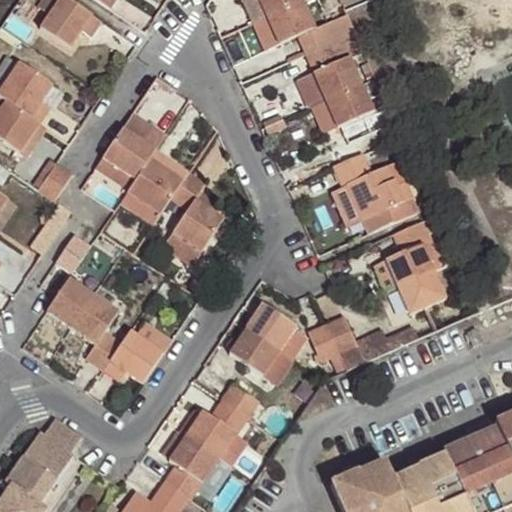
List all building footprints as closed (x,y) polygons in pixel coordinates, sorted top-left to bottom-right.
[(27,0),(18,0),(16,5),(23,9),(27,0)] [(58,0),(43,0),(38,8),(49,14),(58,0)] [(91,40),(102,23),(67,0),(58,0),(49,14),(39,29),(70,49),(80,33),(91,40)] [(95,0),(110,10),(116,0),(95,0)] [(257,0),(266,19),(303,2),(302,0),(257,0)] [(303,2),(266,19),(278,46),(297,37),(303,50),(304,55),(354,33),(346,15),(315,28),(303,2)] [(354,33),(304,55),(313,74),(294,82),(306,110),(310,108),(325,102),(362,86),(350,58),(363,52),(354,33)] [(286,58),(288,62),(304,55),(303,50),(286,58)] [(19,63),(0,90),(0,98),(6,102),(39,124),(40,125),(48,114),(38,107),(41,103),(53,85),(19,63)] [(362,86),(325,102),(337,129),(374,113),(362,86)] [(39,124),(6,102),(0,111),(0,142),(19,155),(39,124)] [(337,129),(325,102),(310,108),(323,135),(337,129)] [(52,110),(41,103),(38,107),(48,114),(52,110)] [(131,115),(101,160),(134,182),(154,151),(164,137),(131,115)] [(25,159),(45,128),(40,125),(39,124),(19,155),(25,159)] [(325,152),(333,170),(362,157),(355,138),(325,152)] [(134,182),(127,192),(126,194),(159,216),(169,200),(181,183),(161,170),(167,160),(154,151),(134,182)] [(362,157),(333,170),(341,188),(346,186),(362,222),(386,212),(413,200),(405,184),(398,187),(389,166),(370,175),(362,157)] [(101,160),(95,170),(127,192),(134,182),(101,160)] [(181,183),(188,174),(167,160),(161,170),(181,183)] [(38,192),(56,165),(50,162),(32,188),(38,192)] [(396,163),(389,166),(398,187),(405,184),(396,163)] [(72,176),(56,165),(38,192),(55,203),(72,176)] [(206,186),(188,174),(181,183),(169,200),(186,211),(170,234),(200,254),(223,220),(195,201),(206,186)] [(347,229),(362,222),(346,186),(341,188),(331,193),(347,229)] [(126,194),(119,204),(152,225),(159,216),(126,194)] [(386,212),(392,225),(419,214),(415,205),(413,200),(386,212)] [(422,222),(393,235),(401,253),(385,260),(396,287),(433,271),(421,246),(431,242),(422,222)] [(200,254),(170,234),(161,249),(190,269),(200,254)] [(90,248),(74,238),(55,264),(72,275),(90,248)] [(313,246),(318,258),(329,253),(326,245),(319,243),(313,246)] [(396,287),(385,260),(374,266),(387,293),(396,287)] [(445,299),(433,271),(396,287),(409,315),(445,299)] [(69,279),(46,313),(71,330),(94,296),(69,279)] [(336,282),(328,286),(334,296),(341,292),(336,282)] [(119,312),(94,296),(71,330),(95,345),(85,360),(102,371),(121,344),(105,333),(119,312)] [(262,303),(244,331),(279,354),(290,361),(304,340),(301,333),(300,333),(295,330),(297,327),(262,303)] [(344,316),(325,325),(339,356),(358,347),(344,316)] [(162,354),(170,341),(143,323),(135,336),(162,354)] [(339,356),(325,325),(307,333),(320,364),(339,356)] [(476,329),(467,333),(473,347),(483,344),(476,329)] [(279,354),(244,331),(228,355),(263,378),(279,354)] [(121,344),(102,371),(114,379),(120,369),(126,374),(141,384),(162,354),(135,336),(129,332),(121,344)] [(275,387),(292,362),(290,361),(279,354),(263,378),(275,387)] [(120,369),(114,379),(120,383),(126,374),(120,369)] [(232,384),(221,402),(248,420),(260,403),(232,384)] [(493,424),(494,429),(511,466),(511,400),(500,406),(505,418),(493,424)] [(248,420),(221,402),(210,418),(202,412),(199,416),(184,438),(219,461),(248,420)] [(178,434),(184,438),(199,416),(193,411),(178,434)] [(12,492),(0,508),(0,511),(44,511),(40,509),(73,460),(69,457),(83,436),(55,417),(6,488),(12,492)] [(441,452),(443,456),(467,511),(511,511),(511,468),(494,429),(469,440),(463,428),(449,434),(455,446),(441,452)] [(191,502),(219,461),(184,438),(168,462),(175,467),(163,483),(187,499),(191,502)] [(416,469),(391,481),(404,511),(467,511),(443,456),(429,462),(424,450),(410,455),(416,469)] [(355,473),(330,485),(341,511),(404,511),(383,462),(370,468),(364,455),(350,461),(355,473)] [(134,492),(120,511),(178,511),(187,499),(163,483),(150,503),(134,492)]
